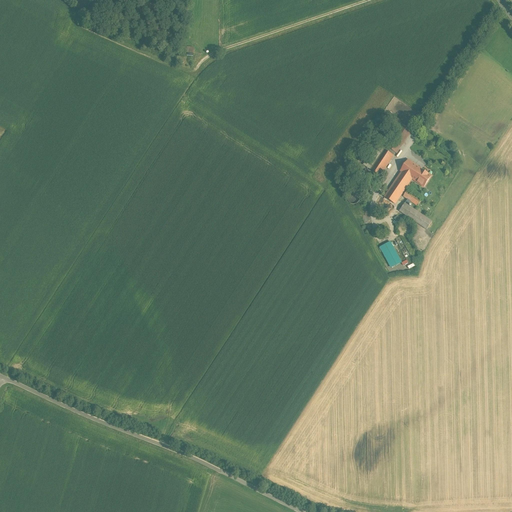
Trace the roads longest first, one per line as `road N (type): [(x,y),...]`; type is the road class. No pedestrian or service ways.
road 1 (unclassified): [(301,511),(0,377)]
road 2 (track): [(371,0),(199,64)]
